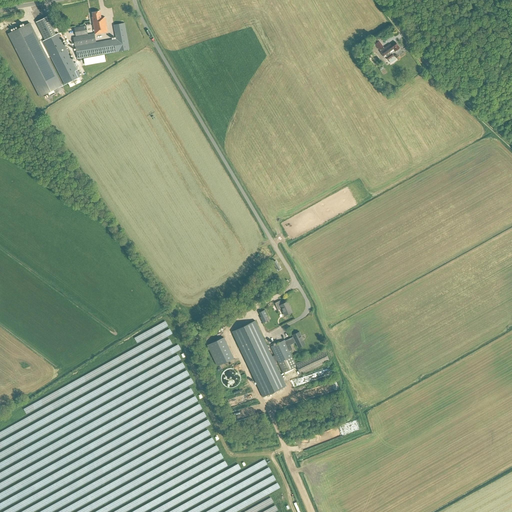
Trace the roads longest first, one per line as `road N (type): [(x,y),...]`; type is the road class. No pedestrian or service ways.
road 1 (unclassified): [(134,0),(307,301),(303,314)]
road 2 (track): [(403,33),(511,144)]
